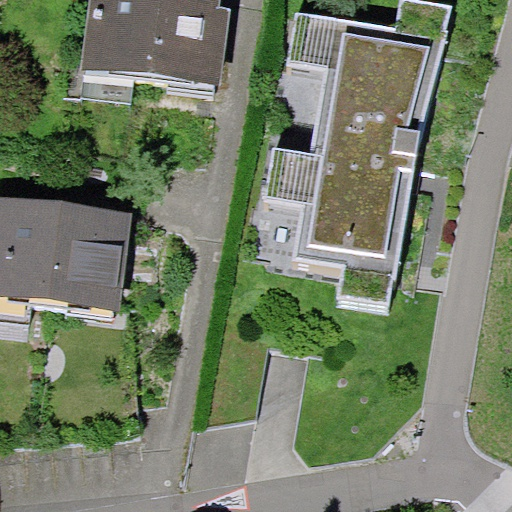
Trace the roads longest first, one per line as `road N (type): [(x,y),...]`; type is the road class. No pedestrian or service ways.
road 1 (residential): [(452,475),(511,98)]
road 2 (residential): [(452,475),(190,511)]
